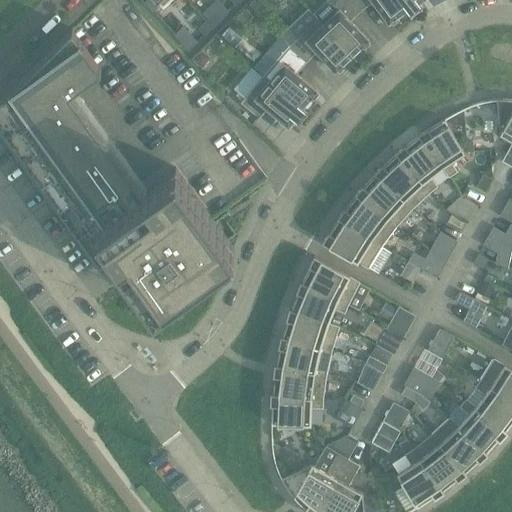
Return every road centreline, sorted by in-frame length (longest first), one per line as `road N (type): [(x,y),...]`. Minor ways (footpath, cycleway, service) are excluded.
road 1 (residential): [(149,405),(233,330),(292,195),(355,113),(443,35),(489,16),(511,16)]
road 2 (unclassified): [(0,198),(149,405)]
road 3 (unknown): [(199,138),(145,149),(100,84)]
road 4 (unclassified): [(149,405),(227,511)]
